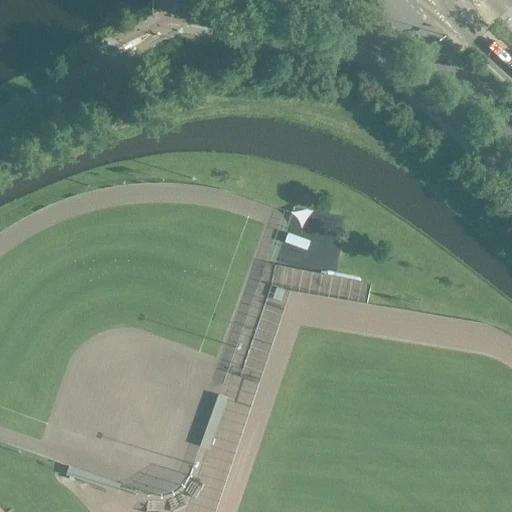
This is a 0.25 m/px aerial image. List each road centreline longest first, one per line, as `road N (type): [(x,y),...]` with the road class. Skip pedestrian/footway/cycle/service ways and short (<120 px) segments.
road 1 (primary): [(390,0),(511,124)]
road 2 (unclassified): [(0,116),(127,46)]
